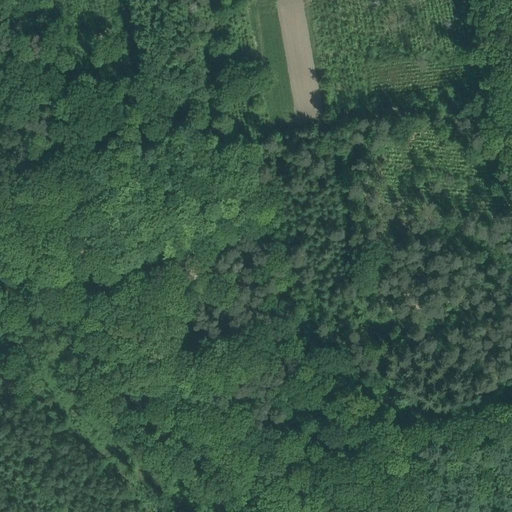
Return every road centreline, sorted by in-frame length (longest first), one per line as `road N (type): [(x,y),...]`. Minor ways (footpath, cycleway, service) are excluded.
road 1 (track): [(0,234),(263,459)]
road 2 (track): [(263,459),(511,406)]
